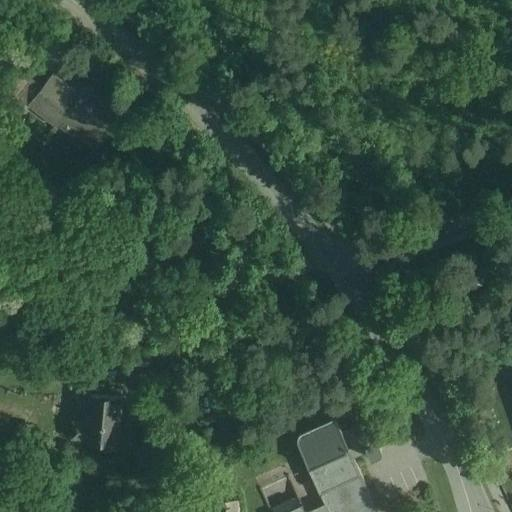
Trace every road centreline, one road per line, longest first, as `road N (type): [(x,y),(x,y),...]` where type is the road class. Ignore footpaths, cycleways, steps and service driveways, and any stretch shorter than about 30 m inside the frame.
road 1 (tertiary): [(337,270),(230,143),(69,0)]
road 2 (tertiary): [(478,511),(427,409),(337,270)]
road 3 (residential): [(511,214),(337,270)]
